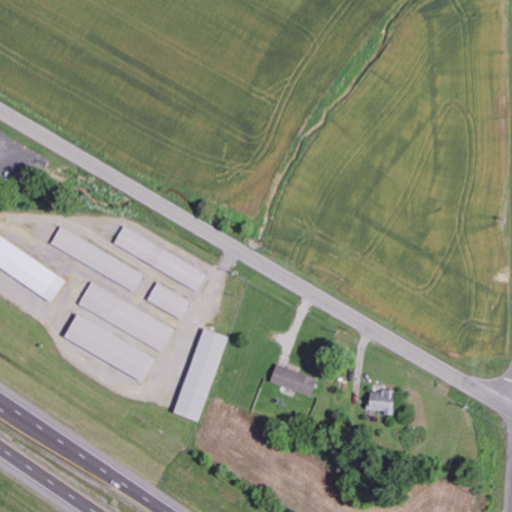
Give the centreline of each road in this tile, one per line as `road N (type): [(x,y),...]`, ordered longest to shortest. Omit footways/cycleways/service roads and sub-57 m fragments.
road 1 (tertiary): [(511,413),(0,111)]
road 2 (trunk): [(166,511),(0,399)]
road 3 (trunk): [(0,444),(99,511)]
